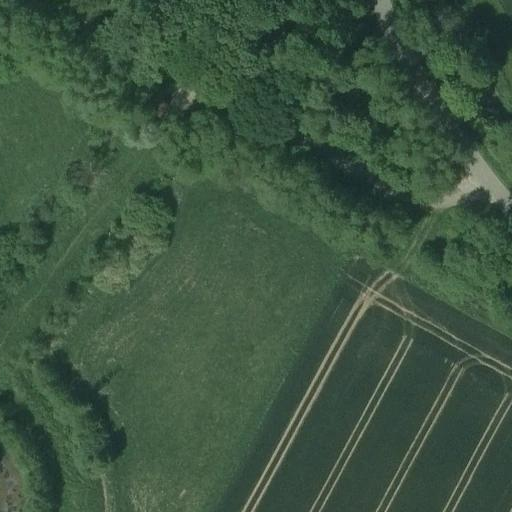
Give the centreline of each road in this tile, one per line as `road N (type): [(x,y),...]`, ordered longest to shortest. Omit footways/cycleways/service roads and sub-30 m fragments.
road 1 (unclassified): [(489,178),(452,200),(411,198),(55,0)]
road 2 (unclassified): [(489,178),(418,80),(379,0)]
